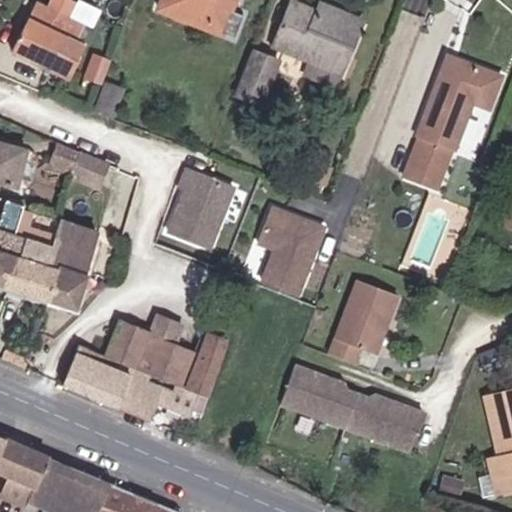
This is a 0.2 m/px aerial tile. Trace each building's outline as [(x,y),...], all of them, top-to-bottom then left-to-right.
[(77,31),(87,35),(94,19),(50,0),(40,0),(36,12),(18,4),(5,33),(64,59),(77,31)] [(238,30),(250,0),(181,0),(179,7),(238,30)] [(329,11),(332,3),(323,0),(308,0),(306,4),(329,11)] [(288,38),(358,65),(375,16),(333,1),(332,3),(329,11),(306,4),(301,2),(288,38)] [(421,158),(450,170),(482,83),(501,89),(511,55),(457,36),(430,118),(434,120),(421,158)] [(251,92),(275,100),(290,58),(267,49),(251,92)] [(109,109),(127,117),(138,87),(121,80),(109,109)] [(0,170),(24,177),(36,132),(0,121),(0,170)] [(62,149),(89,158),(94,141),(69,131),(62,149)] [(94,141),(89,158),(118,166),(123,152),(94,141)] [(222,244),(244,183),(197,165),(190,183),(195,185),(179,230),(207,240),(222,244)] [(10,224),(28,230),(36,202),(20,197),(10,224)] [(28,230),(64,242),(73,213),(36,202),(28,230)] [(281,202),(279,208),(302,217),(305,211),(281,202)] [(302,217),(279,208),(268,238),(285,244),(273,276),(308,289),(333,221),(305,211),(302,217)] [(58,295),(88,305),(113,226),(98,220),(73,213),(64,242),(61,256),(68,257),(58,295)] [(0,276),(14,281),(28,230),(10,224),(0,220),(0,276)] [(68,257),(61,256),(64,242),(28,230),(14,281),(58,295),(68,257)] [(374,271),(345,352),(372,361),(378,342),(390,347),(412,284),(374,271)] [(132,320),(119,355),(223,396),(242,341),(217,332),(208,359),(157,339),(160,331),(132,320)] [(219,408),(223,396),(119,355),(96,346),(90,343),(75,380),(166,419),(170,404),(202,415),(206,403),(219,408)] [(358,379),(310,362),(296,399),(426,445),(439,408),(391,390),(386,394),(384,402),(357,392),(359,385),(358,379)] [(511,381),(497,385),(511,442),(499,446),(504,464),(511,461),(511,381)] [(386,394),(359,385),(357,392),(384,402),(386,394)] [(0,488),(24,438),(0,427),(0,488)] [(52,506),(66,511),(112,511),(126,482),(73,459),(52,506)] [(112,511),(197,511),(126,482),(112,511)]
